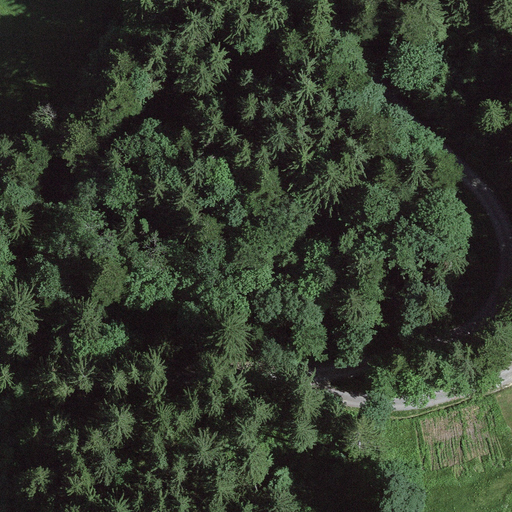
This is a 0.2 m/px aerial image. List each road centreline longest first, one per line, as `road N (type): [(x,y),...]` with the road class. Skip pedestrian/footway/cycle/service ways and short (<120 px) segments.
road 1 (track): [(331,0),(377,88),(491,207),(508,259),(494,305),(453,337),(303,380)]
road 2 (track): [(303,380),(0,375)]
road 3 (track): [(511,373),(446,399),(381,405),(303,380)]
